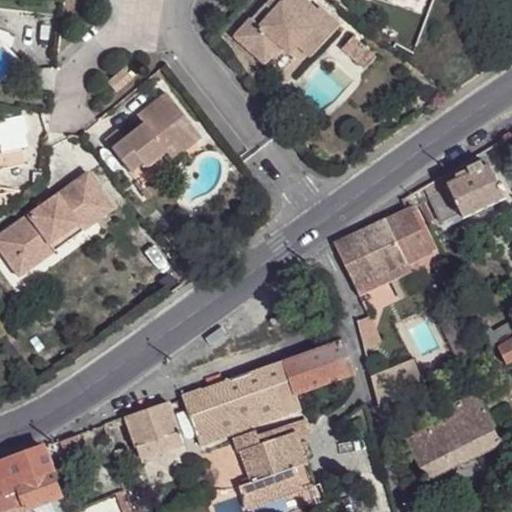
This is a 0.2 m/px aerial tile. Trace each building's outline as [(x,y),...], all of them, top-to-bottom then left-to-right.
[(280,47),(299,46),(308,54),(337,24),(319,5),(315,9),(305,0),(281,0),(271,10),(263,2),(232,35),(260,62),(275,44),(280,47)] [(348,52),(359,40),(352,34),(342,46),(348,52)] [(375,55),(359,40),(348,52),(364,67),(375,55)] [(263,65),(280,47),(275,44),(260,62),(263,65)] [(290,56),(299,46),(280,47),(290,56)] [(121,68),(108,79),(116,88),(129,77),(121,68)] [(176,142),(180,146),(182,149),(199,135),(163,90),(143,106),(149,114),(141,120),(121,135),(115,128),(104,138),(130,170),(142,162),(145,165),(165,150),(176,142)] [(149,114),(143,106),(135,113),(141,120),(149,114)] [(169,155),(180,146),(176,142),(165,150),(169,155)] [(492,166),(449,186),(462,215),(465,219),(507,197),(492,166)] [(26,255),(43,242),(49,250),(110,207),(84,169),(52,193),(59,202),(46,212),(38,203),(16,218),(0,228),(0,237),(9,250),(26,255)] [(462,215),(449,186),(425,200),(439,227),(462,215)] [(59,202),(52,193),(38,203),(46,212),(59,202)] [(406,209),(385,221),(405,265),(416,261),(435,253),(435,254),(439,252),(414,204),(406,209)] [(337,242),(357,287),(361,297),(410,274),(405,265),(385,221),(337,242)] [(0,253),(15,274),(49,250),(43,242),(26,255),(9,250),(0,237),(0,253)] [(441,267),(435,254),(435,253),(416,261),(424,276),(441,267)] [(440,304),(429,311),(436,325),(448,318),(440,304)] [(371,317),(359,321),(361,337),(365,350),(381,344),(371,317)] [(448,318),(436,325),(452,354),(464,347),(449,317),(448,318)] [(493,347),(511,336),(511,333),(507,324),(487,335),(493,347)] [(290,359),(284,361),(291,380),(297,395),(356,375),(344,339),(290,359)] [(511,343),(498,351),(509,372),(511,370),(511,343)] [(453,356),(438,365),(445,376),(459,368),(453,356)] [(284,361),(185,394),(202,442),(300,406),(297,395),(291,380),(284,361)] [(412,362),(372,379),(382,412),(421,389),(412,362)] [(428,480),(505,442),(481,392),(455,406),(458,414),(410,439),(428,480)] [(170,401),(128,417),(143,459),(185,444),(170,401)] [(295,470),(310,465),(301,440),(303,439),(308,434),(310,428),(307,419),(259,436),(257,430),(235,438),(240,452),(243,451),(253,481),(240,486),(249,511),(296,511),(328,501),(323,486),(317,487),(303,492),(295,470)] [(66,448),(85,442),(79,434),(62,440),(66,448)] [(0,461),(0,489),(3,500),(21,492),(26,505),(28,511),(62,499),(48,455),(44,446),(0,461)] [(112,453),(118,476),(134,469),(127,448),(112,453)] [(317,487),(310,465),(295,470),(303,492),(317,487)] [(21,492),(3,500),(7,511),(26,505),(21,492)]
